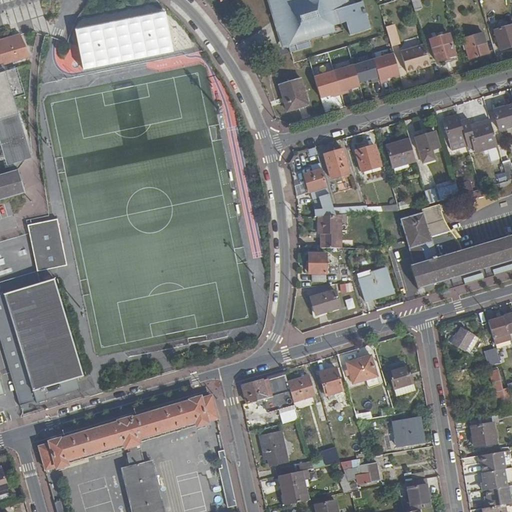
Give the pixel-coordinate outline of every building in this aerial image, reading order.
[(363,2),(356,4),(346,7),(343,0),(221,0),(222,2),(228,0),(267,0),(282,49),(336,33),(334,27),(347,23),(351,36),(371,30),(363,2)] [(412,0),(416,11),(424,9),(421,0),(412,0)] [(77,19),(79,27),(149,13),(147,5),(77,19)] [(80,69),(171,54),(164,12),(120,19),(118,11),(110,13),(111,22),(73,28),(80,69)] [(394,24),(385,26),(391,46),(400,43),(394,24)] [(501,51),(511,47),(511,26),(495,31),(501,51)] [(490,54),(487,44),(486,44),(483,34),(465,39),(471,59),(480,57),(490,54)] [(431,41),(438,63),(457,57),(451,35),(440,38),(432,41),(431,41)] [(0,114),(20,109),(16,96),(27,92),(20,66),(8,69),(5,62),(22,57),(17,36),(0,40),(0,114)] [(423,68),(432,66),(426,44),(401,51),(408,72),(416,70),(416,69),(423,67),(423,68)] [(393,53),(373,59),(379,78),(380,80),(400,74),(393,53)] [(373,59),(353,65),(358,84),(379,78),(373,59)] [(353,65),(333,71),(340,93),(359,87),(358,84),(353,65)] [(322,101),(334,98),(328,75),(317,78),(322,101)] [(309,106),(301,79),(281,85),(288,112),(309,106)] [(499,130),(511,126),(511,105),(493,111),(499,130)] [(35,157),(29,138),(20,109),(0,114),(0,148),(5,166),(30,159),(35,157)] [(451,150),(467,146),(460,121),(458,115),(442,120),(451,150)] [(468,146),(468,149),(474,147),(476,152),(497,146),(490,121),(468,128),(466,119),(460,121),(467,146),(468,146)] [(418,153),(431,149),(439,147),(434,132),(414,138),(418,153)] [(393,168),(415,161),(409,141),(387,147),(393,168)] [(380,167),(374,146),(367,148),(366,145),(360,147),(361,150),(355,152),(361,172),(380,167)] [(434,159),(431,149),(418,153),(421,163),(434,159)] [(324,155),(331,179),(349,174),(342,150),(324,155)] [(0,175),(0,198),(24,191),(18,170),(0,175)] [(321,170),(304,175),(311,200),(329,195),(321,170)] [(483,173),(485,179),(492,177),(490,171),(483,173)] [(457,185),(460,195),(472,191),(469,181),(457,185)] [(424,191),(428,205),(460,195),(457,185),(456,182),(424,191)] [(381,207),(384,214),(399,214),(397,206),(381,207)] [(338,217),(369,215),(367,207),(333,208),(333,209),(335,217),(338,217)] [(318,217),(335,217),(333,209),(314,210),(314,218),(318,217)] [(417,289),(511,261),(511,237),(461,252),(459,243),(453,236),(445,224),(442,218),(440,209),(401,221),(414,265),(411,266),(417,289)] [(319,248),(340,249),(338,217),(335,217),(318,217),(319,248)] [(28,226),(37,271),(68,265),(59,220),(28,226)] [(326,254),(308,254),(308,264),(304,264),(304,273),(325,274),(326,254)] [(450,295),(511,278),(511,271),(500,274),(498,268),(492,269),(494,276),(483,278),(482,273),(463,278),(464,285),(448,289),(450,295)] [(364,302),(385,296),(384,293),(392,290),(386,269),(371,273),(370,269),(353,274),(358,292),(361,291),(364,302)] [(350,282),(340,284),(342,293),(351,291),(350,282)] [(315,315),(339,308),(334,291),(310,297),(315,315)] [(352,298),(344,300),(346,309),(354,308),(352,298)] [(508,335),(511,333),(511,315),(488,322),(495,345),(510,340),(508,335)] [(462,328),(452,346),(464,353),(474,336),(462,328)] [(23,405),(26,404),(15,367),(5,331),(1,332),(23,405)] [(486,351),(490,366),(501,364),(496,348),(486,351)] [(353,384),(378,377),(371,356),(347,364),(353,384)] [(319,373),(324,389),(326,396),(328,396),(329,401),(335,399),(334,394),(344,391),(337,368),(319,373)] [(415,390),(409,368),(396,372),(396,369),(389,371),(396,396),(415,390)] [(497,403),(511,400),(508,388),(503,389),(498,369),(490,371),(497,403)] [(288,383),(285,375),(242,386),(247,405),(261,401),(265,400),(268,413),(281,410),(294,407),(293,403),(288,383)] [(308,377),(288,383),(293,403),(314,396),(308,377)] [(217,418),(211,397),(40,448),(46,470),(56,467),(57,469),(129,447),(131,454),(128,455),(131,468),(122,471),(132,511),(163,511),(152,463),(143,466),(137,444),(207,423),(207,421),(217,418)] [(269,416),(282,413),(281,410),(268,413),(265,400),(261,401),(265,417),(269,416)] [(320,418),(326,417),(322,405),(316,406),(320,418)] [(282,413),(284,425),(299,421),(294,407),(281,410),(282,413)] [(355,414),(356,421),(371,419),(370,412),(355,414)] [(493,415),(470,420),(475,448),(497,444),(493,415)] [(398,447),(422,443),(418,418),(393,422),(398,447)] [(265,461),(286,456),(280,432),(259,437),(265,461)] [(228,508),(237,506),(224,449),(217,451),(222,468),(218,469),(228,508)] [(483,473),(503,469),(505,469),(502,452),(480,456),(481,464),(483,473)] [(288,464),(286,456),(265,461),(267,469),(288,464)] [(275,469),(277,477),(278,477),(301,472),(313,470),(312,464),(311,461),(275,469)] [(351,462),(341,464),(348,483),(358,481),(357,477),(359,476),(358,469),(353,470),(351,462)] [(357,477),(358,481),(358,485),(380,481),(377,463),(361,466),(363,475),(359,476),(357,477)] [(0,492),(8,490),(2,469),(0,469),(0,492)] [(485,491),(506,488),(503,469),(483,473),(481,473),(483,483),(484,491),(485,491)] [(278,477),(284,507),(307,502),(301,472),(278,477)] [(409,511),(410,511),(422,510),(430,509),(425,479),(424,480),(403,483),(404,490),(408,489),(409,496),(407,496),(409,511)] [(506,505),(511,504),(508,487),(506,488),(485,491),(488,508),(506,505)] [(316,511),(338,511),(336,501),(315,506),(316,511)] [(54,504),(56,511),(64,511),(61,502),(54,504)] [(85,511),(110,511),(108,503),(85,509),(85,511)]
